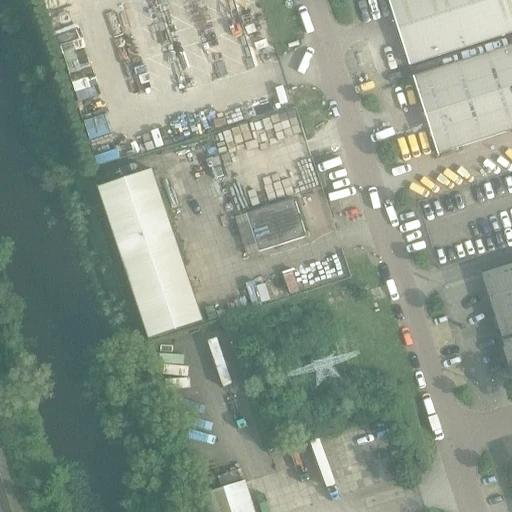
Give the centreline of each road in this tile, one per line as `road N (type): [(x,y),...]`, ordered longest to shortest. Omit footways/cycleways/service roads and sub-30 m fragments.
road 1 (unclassified): [(455,438),(310,0)]
road 2 (unknown): [(97,0),(97,36),(111,70),(129,93),(147,100),(328,54)]
